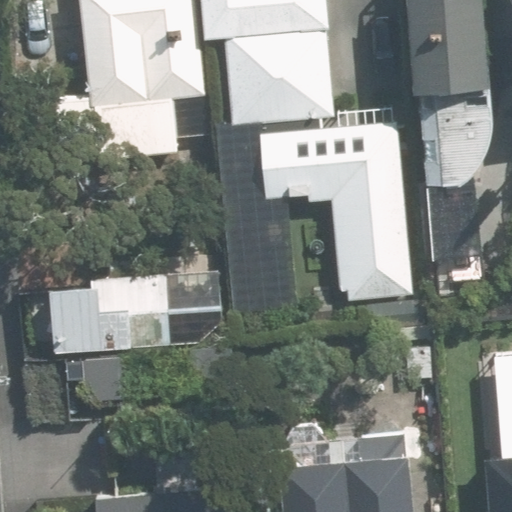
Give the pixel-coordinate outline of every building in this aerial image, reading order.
[(194,0),(83,0),(98,152),(179,145),(174,94),(203,91),(194,0)] [(205,0),(209,34),(224,33),(232,117),(335,108),(324,0),(205,0)] [(492,78),(484,0),(411,0),(427,175),(461,175),(477,163),(485,149),(494,129),(492,78)] [(344,297),(416,290),(400,117),(264,129),(270,198),(335,192),(344,297)] [(56,348),(176,340),(171,274),(52,282),(56,348)] [(184,341),(221,339),(217,279),(180,282),(184,341)] [(377,329),(347,331),(348,351),(378,349),(377,329)] [(225,346),(189,348),(192,388),(228,386),(225,346)] [(125,356),(84,359),(87,394),(127,391),(125,356)] [(497,511),(511,511),(511,438),(493,440),(497,511)] [(418,511),(414,448),(283,457),(286,511),(418,511)] [(239,511),(237,485),(96,495),(96,511),(239,511)]
